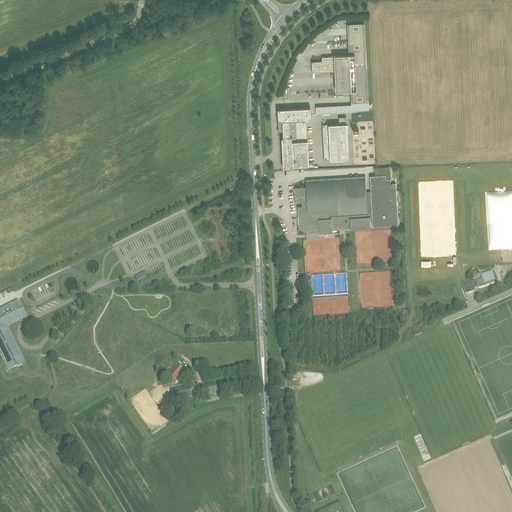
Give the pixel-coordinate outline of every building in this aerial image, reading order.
[(322,61),(311,61),(312,72),(336,71),(337,89),(350,89),(351,103),(356,103),(368,102),(364,23),(347,24),(349,56),(322,57),(322,61)] [(369,110),(368,102),(356,103),(357,110),(369,110)] [(278,108),(279,131),(283,131),(283,137),(282,137),(283,167),(294,166),(294,165),(309,164),(307,119),(312,119),(311,107),(285,108),(278,108)] [(323,124),(324,160),(349,159),(347,117),(339,117),(340,124),(323,124)] [(306,187),(294,187),(294,201),(298,200),(299,201),(301,201),(302,207),(299,207),(300,217),(298,217),(299,221),(300,221),(301,228),(305,228),(305,230),(319,229),(319,232),(332,231),(332,229),(350,228),(371,227),(370,219),(372,219),(373,226),(398,225),(396,183),(392,183),(391,183),(391,179),(385,179),(385,175),(375,176),(370,176),(371,191),(366,191),(365,176),(305,179),(306,187)] [(478,287),(479,288),(496,282),(492,270),(486,272),(487,274),(481,276),(482,279),(472,282),(471,279),(461,283),(465,294),(475,291),(474,289),(478,287)] [(145,271),(135,277),(137,281),(148,276),(145,271)] [(0,351),(4,360),(2,361),(6,369),(16,364),(17,366),(22,364),(18,357),(20,356),(5,326),(26,316),(18,300),(0,308),(0,351)] [(166,375),(174,383),(184,372),(176,364),(166,375)] [(29,368),(0,374),(0,381),(30,374),(29,368)] [(46,371),(26,377),(27,381),(47,375),(46,371)] [(0,396),(53,384),(51,378),(0,390),(0,396)] [(191,385),(170,389),(172,400),(192,396),(191,385)]
